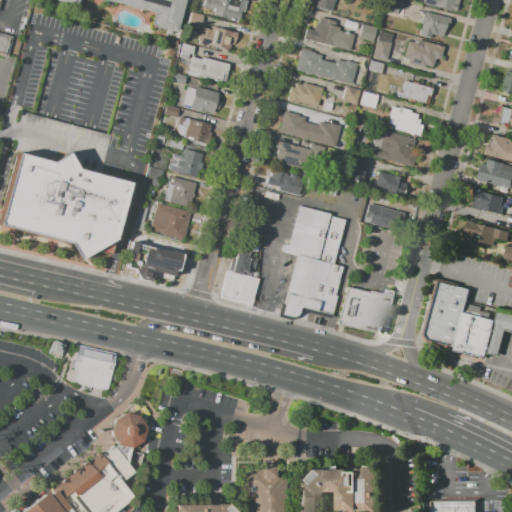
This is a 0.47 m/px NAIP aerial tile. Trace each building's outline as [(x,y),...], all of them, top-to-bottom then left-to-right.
[(185,0),(176,33),(151,26),(154,14),(102,0),(78,0),(77,6),(54,0),(185,0)] [(245,0),(239,23),(214,16),(215,10),(203,7),(205,0),(210,1),(210,0),(214,0),(217,1),(217,0),(224,0),(228,1),(228,0),(232,0),(237,1),(237,0),(245,0)] [(333,0),(330,11),(310,6),(311,0),(333,0)] [(392,0),(385,0),(383,11),(395,13),(397,1),(392,0)] [(457,0),(455,12),(422,3),(423,0),(457,0)] [(421,11),(447,18),(442,37),(431,35),(430,39),(417,36),(420,24),(418,23),(421,11)] [(192,13),(203,16),(200,29),(188,26),(192,13)] [(301,39),(304,28),(312,30),(314,22),(316,23),(317,18),(334,22),(333,26),(338,27),(338,30),(352,34),(347,52),(301,39)] [(361,24),(375,28),(371,42),(357,38),(361,24)] [(197,43),(201,28),(210,30),(211,26),(234,33),(233,36),(236,37),(234,43),(232,43),(232,45),(230,44),(227,53),(217,50),(218,48),(208,45),(207,48),(197,45),(197,43)] [(378,30),(393,34),(385,61),(371,57),(378,30)] [(0,37),(18,42),(13,61),(0,57),(0,37)] [(400,65),(407,41),(414,43),(415,39),(443,47),(439,61),(434,59),(432,67),(424,65),(422,71),(400,65)] [(181,45),(194,48),(192,55),(179,52),(181,45)] [(294,70),(296,61),(295,60),(298,49),(321,55),(319,60),(333,64),(334,59),(344,62),(345,60),(356,64),(349,86),(294,70)] [(229,65),(224,83),(198,76),(197,78),(186,75),(190,57),(200,60),(201,58),(229,65)] [(369,60),(382,64),(380,73),(367,69),(369,60)] [(507,71),(511,72),(511,94),(502,92),(507,71)] [(169,82),(172,73),(185,77),(183,86),(169,82)] [(427,105),(413,101),(413,103),(405,101),(406,99),(395,97),(396,90),(401,91),(403,81),(431,88),(427,105)] [(314,107),(295,102),(295,103),(285,101),(288,88),(292,89),(294,84),(300,85),(301,83),(320,88),(314,107)] [(188,108),(194,87),(217,94),(216,100),(221,101),(219,111),(214,110),(213,114),(202,111),(202,113),(194,111),(194,109),(188,108)] [(345,87),(358,91),(354,104),(341,100),(345,87)] [(361,92),(377,96),(373,109),(357,105),(361,92)] [(418,136),(390,129),(391,125),(387,124),(391,107),(398,109),(398,107),(410,111),(409,113),(416,115),(415,119),(417,120),(416,124),(421,126),(418,136)] [(511,126),(497,122),(501,107),(511,109),(511,126)] [(276,133),(282,111),(297,115),(297,116),(304,118),(303,122),(316,126),(317,121),(327,124),(327,123),(339,126),(333,148),(276,133)] [(174,134),(177,124),(186,126),(187,120),(212,126),(207,145),(182,139),(182,136),(174,134)] [(367,156),(370,146),(369,145),(373,129),(412,140),(409,151),(416,153),(411,169),(367,156)] [(511,161),(486,154),(488,146),(492,147),(495,136),(504,139),(503,144),(511,146),(511,161)] [(301,170),(270,162),(275,141),(307,150),(308,145),(325,149),(321,162),(308,159),(307,163),(303,163),(301,170)] [(183,150),(200,154),(198,162),(201,163),(199,170),(197,169),(195,177),(167,170),(171,154),(181,157),(183,150)] [(15,153),(0,213),(0,225),(64,244),(75,261),(113,239),(128,183),(74,169),(64,153),(49,162),(15,153)] [(350,156),(368,161),(361,186),(344,181),(350,156)] [(477,180),(482,164),(486,166),(488,159),(511,165),(511,181),(510,189),(477,180)] [(161,172),(158,188),(145,186),(148,169),(161,172)] [(297,197),(263,187),(266,177),(269,177),(271,170),(304,179),(301,188),(299,187),(297,197)] [(373,190),(378,171),(402,178),(400,188),(406,190),(404,198),(373,190)] [(332,197),(335,183),(307,175),(303,189),(332,197)] [(188,208),(162,201),(169,177),(194,183),(188,208)] [(504,216),(471,207),(474,196),(480,197),(481,192),(503,197),(501,205),(506,206),(504,216)] [(155,203),(189,212),(182,241),(157,235),(157,233),(148,230),(155,203)] [(366,204),(392,210),(387,228),(366,223),(367,219),(363,218),(366,204)] [(332,265),(343,220),(327,217),(327,214),(297,207),(287,245),(282,244),(280,252),(295,256),(332,265)] [(469,222),(509,232),(507,242),(495,239),(493,246),(474,241),(475,236),(466,234),(469,222)] [(360,230),(393,238),(388,258),(394,259),(391,272),(374,268),(356,263),(359,251),(367,253),(370,241),(358,238),(360,230)] [(124,268),(135,270),(134,278),(148,280),(149,272),(174,276),(178,252),(128,243),(124,268)] [(242,274),(248,275),(248,274),(250,274),(251,271),(252,272),(255,259),(252,258),(253,254),(249,253),(249,254),(236,250),(233,259),(229,258),(226,271),(242,275),(242,274)] [(280,316),(286,294),(295,256),(332,265),(339,266),(332,295),(335,296),(330,317),(297,308),(297,313),(294,317),(289,318),(280,316)] [(220,298),(226,271),(242,275),(235,301),(220,298)] [(235,301),(252,306),(258,279),(242,275),(235,301)] [(440,348),(428,345),(424,336),(440,280),(456,284),(440,348)] [(456,284),(461,285),(461,288),(471,292),(465,315),(455,351),(440,348),(456,284)] [(335,324),(344,288),(351,290),(352,289),(367,293),(368,290),(395,297),(385,336),(335,324)] [(501,358),(508,332),(511,333),(511,314),(500,311),(497,323),(489,355),(501,358)] [(455,351),(487,359),(489,355),(497,323),(465,315),(455,351)] [(53,340),(64,344),(60,356),(48,352),(53,340)] [(78,346),(115,356),(107,390),(74,382),(77,371),(72,369),(78,346)] [(62,359),(70,360),(67,374),(59,372),(62,359)] [(113,421),(111,433),(116,444),(131,448),(142,441),(146,429),(139,416),(125,413),(113,421)] [(19,511),(96,452),(99,455),(112,445),(133,473),(120,483),(134,501),(120,511),(19,511)] [(375,466),(375,470),(380,470),(380,511),(348,511),(340,511),(340,492),(328,492),(316,504),(316,511),(294,511),(294,480),(304,470),(329,470),(329,466),(341,466),(341,469),(365,469),(365,466),(375,466)] [(285,511),(252,511),(252,484),(241,484),(241,470),(254,470),(254,468),(261,468),(261,467),(273,467),(273,475),(279,475),(279,478),(285,478),(285,511)] [(433,511),(433,499),(479,499),(479,511),(433,511)] [(172,511),(172,503),(212,504),(212,502),(224,503),(223,504),(232,511),(172,511)]
